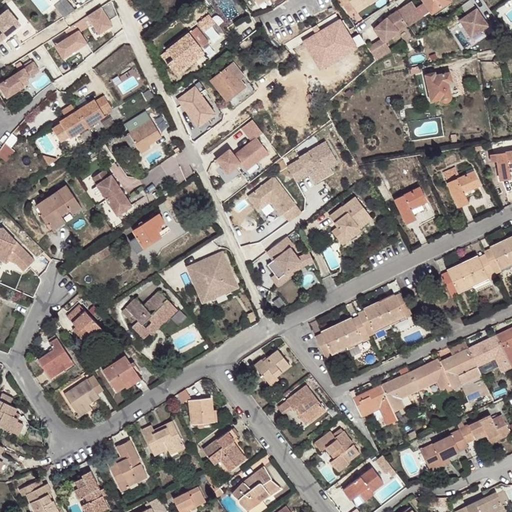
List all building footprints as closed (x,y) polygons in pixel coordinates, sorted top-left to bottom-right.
[(110,0),(109,0),(74,23),(78,29),(55,44),(63,56),(86,41),(79,31),(93,22),(99,31),(112,22),(109,18),(117,13),(110,0)] [(342,0),(345,4),(343,5),(348,13),(354,8),(365,0),(366,0),(369,4),(374,0),(342,0)] [(366,0),(365,0),(354,8),(356,12),(369,4),(366,0)] [(397,10),(406,25),(408,26),(430,11),(431,13),(450,1),(449,0),(422,0),(423,1),(415,7),(411,1),(397,10)] [(476,8),(459,20),(470,37),(487,26),(476,8)] [(8,9),(0,15),(0,35),(2,38),(20,23),(8,9)] [(406,25),(397,10),(386,18),(373,29),(382,38),(385,42),(390,51),(383,55),(384,55),(391,51),(385,42),(398,31),(406,25)] [(210,14),(197,23),(202,30),(215,21),(210,14)] [(197,27),(167,50),(173,58),(167,63),(177,76),(194,62),(189,57),(200,48),(209,41),(197,27)] [(242,48),(250,42),(247,38),(239,45),(242,48)] [(382,38),(376,42),(383,55),(390,51),(385,42),(382,38)] [(368,47),(376,60),(384,55),(383,55),(376,42),(368,47)] [(200,48),(189,57),(194,62),(204,53),(200,48)] [(39,58),(5,81),(13,93),(30,82),(27,78),(45,67),(39,58)] [(233,63),(211,80),(233,108),(255,91),(233,63)] [(435,72),(425,74),(430,101),(439,99),(440,100),(441,101),(443,102),(444,102),(445,102),(447,102),(448,101),(450,100),(450,99),(451,98),(451,97),(448,82),(452,81),(450,71),(435,75),(435,72)] [(111,108),(103,96),(95,101),(94,99),(76,110),(86,127),(104,116),(103,114),(111,108)] [(61,111),(64,118),(74,112),(70,105),(61,111)] [(86,127),(76,110),(74,112),(64,118),(59,121),(60,123),(51,128),(59,141),(68,136),(69,138),(86,127)] [(151,120),(125,136),(132,148),(137,145),(141,152),(150,146),(148,144),(161,136),(151,120)] [(262,133),(252,120),(241,128),(251,142),(233,156),(229,150),(216,160),(227,174),(240,163),(245,170),(268,153),(256,138),(262,133)] [(299,159),(286,167),(296,182),(308,174),(310,178),(336,162),(324,141),(298,157),(299,159)] [(511,151),(496,154),(490,155),(491,162),(497,161),(500,180),(510,178),(509,172),(508,167),(511,166),(511,151)] [(443,172),(447,182),(459,177),(455,167),(443,172)] [(97,184),(109,176),(105,169),(92,178),(97,184)] [(480,185),(473,171),(459,177),(447,182),(458,206),(468,202),(465,197),(463,192),(474,188),(480,185)] [(109,176),(97,184),(117,215),(132,205),(111,175),(109,176)] [(274,177),(248,197),(259,210),(271,201),(281,215),(283,214),(290,221),(301,212),(274,177)] [(66,185),(36,205),(48,223),(61,214),(69,209),(72,213),(81,207),(66,185)] [(426,201),(419,187),(394,200),(406,223),(415,219),(413,213),(410,209),(421,203),(426,201)] [(474,188),(463,192),(465,197),(476,192),(474,188)] [(342,206),(329,216),(338,226),(332,231),(339,240),(344,236),(349,233),(352,237),(361,230),(359,228),(372,218),(369,215),(373,212),(366,204),(363,207),(355,196),(342,206)] [(421,203),(410,209),(413,213),(423,208),(421,203)] [(159,213),(133,230),(137,236),(130,240),(137,252),(161,236),(158,231),(161,229),(159,225),(164,222),(159,213)] [(66,222),(61,214),(48,223),(53,230),(66,222)] [(3,227),(0,227),(0,259),(7,263),(8,260),(15,263),(23,270),(35,260),(3,227)] [(344,236),(339,240),(342,244),(352,237),(349,233),(344,236)] [(287,236),(267,252),(273,260),(267,265),(275,274),(278,279),(301,261),(298,257),(290,248),(293,245),(287,236)] [(511,262),(511,254),(505,239),(489,247),(490,248),(494,255),(487,258),(488,261),(495,274),(501,271),(500,268),(511,262)] [(110,244),(97,252),(101,259),(114,251),(110,244)] [(494,255),(490,248),(484,251),(485,254),(487,258),(494,255)] [(198,262),(186,267),(191,278),(195,277),(200,288),(196,290),(201,300),(237,284),(233,273),(228,276),(223,264),(228,262),(223,251),(209,257),(213,266),(201,271),(198,262)] [(301,261),(304,265),(313,261),(309,252),(298,257),(301,261)] [(485,254),(478,257),(482,264),(488,261),(487,258),(485,254)] [(478,255),(462,262),(473,285),(488,277),(489,279),(496,276),(495,274),(488,261),(482,264),(478,257),(478,255)] [(213,266),(209,257),(198,262),(201,271),(213,266)] [(275,274),(271,277),(278,286),(304,265),(301,261),(278,279),(275,274)] [(228,276),(233,273),(228,262),(223,264),(228,276)] [(473,285),(462,262),(447,270),(448,271),(451,279),(444,282),(452,297),(458,294),(457,292),(473,285)] [(511,262),(500,268),(501,271),(511,265),(511,262)] [(451,279),(448,271),(441,274),(444,282),(451,279)] [(195,277),(191,278),(196,290),(200,288),(195,277)] [(488,277),(473,285),(474,286),(489,279),(488,277)] [(237,284),(201,300),(202,303),(239,287),(237,284)] [(473,285),(457,292),(458,294),(474,286),(473,285)] [(136,299),(122,312),(134,324),(132,326),(144,339),(150,333),(145,328),(142,324),(148,319),(152,315),(157,320),(166,312),(160,307),(167,299),(160,292),(144,307),(136,299)] [(405,299),(401,292),(395,295),(398,302),(405,299)] [(394,294),(379,301),(389,323),(405,316),(405,318),(412,315),(405,299),(398,302),(395,295),(394,294)] [(152,335),(178,310),(167,299),(160,307),(166,312),(157,320),(152,315),(148,319),(151,322),(145,328),(150,333),(152,335)] [(379,301),(363,308),(364,310),(367,317),(361,320),(362,323),(368,336),(375,332),(374,330),(389,323),(379,301)] [(79,305),(67,316),(76,326),(79,329),(76,333),(88,346),(104,331),(79,305)] [(367,317),(364,310),(358,313),(359,315),(361,320),(367,317)] [(359,315),(352,318),(356,326),(362,323),(361,320),(359,315)] [(405,316),(389,323),(390,325),(405,318),(405,316)] [(351,317),(336,324),(347,346),(362,339),(363,341),(369,338),(368,336),(362,323),(356,326),(352,318),(351,317)] [(389,323),(374,330),(375,332),(390,325),(389,323)] [(347,346),(336,324),(321,332),(322,333),(325,340),(318,343),(326,359),(332,356),(331,353),(347,346)] [(511,327),(508,329),(509,333),(498,339),(511,367),(511,368),(511,327)] [(509,333),(508,329),(496,335),(498,339),(509,333)] [(104,331),(88,346),(91,348),(107,334),(104,331)] [(322,333),(315,336),(318,343),(325,340),(322,333)] [(498,339),(496,335),(485,340),(486,344),(498,339)] [(57,337),(49,343),(50,344),(53,349),(45,355),(38,359),(50,378),(67,367),(64,363),(71,359),(57,337)] [(362,339),(347,346),(348,349),(363,341),(362,339)] [(486,344),(485,340),(468,348),(477,366),(495,358),(499,367),(501,372),(507,369),(509,373),(511,370),(511,368),(511,367),(498,339),(486,344)] [(464,340),(448,348),(452,356),(468,348),(464,340)] [(42,350),(45,355),(53,349),(50,344),(42,350)] [(347,346),(331,353),(332,356),(348,349),(347,346)] [(452,356),(451,356),(453,360),(441,365),(451,385),(452,388),(454,387),(455,390),(462,386),(461,384),(462,383),(463,384),(481,375),(477,366),(468,348),(452,356)] [(262,359),(254,365),(267,381),(276,375),(290,365),(278,350),(263,361),(262,359)] [(125,356),(103,371),(116,391),(125,385),(123,383),(138,374),(125,356)] [(451,356),(440,362),(441,365),(453,360),(451,356)] [(440,362),(438,358),(427,364),(428,368),(440,362)] [(499,367),(495,358),(477,366),(481,375),(499,367)] [(73,363),(71,359),(64,363),(67,367),(73,363)] [(427,364),(410,372),(411,375),(419,390),(436,381),(440,390),(451,385),(441,365),(440,362),(428,368),(427,364)] [(75,365),(73,363),(67,367),(50,378),(52,381),(75,365)] [(411,375),(410,372),(398,377),(400,381),(411,375)] [(141,379),(138,374),(123,383),(125,385),(127,388),(141,379)] [(94,375),(64,394),(75,412),(89,403),(99,396),(97,394),(104,390),(94,375)] [(276,375),(267,381),(270,385),(278,378),(276,375)] [(398,377),(381,385),(383,389),(398,419),(404,416),(400,409),(405,406),(401,398),(407,395),(419,390),(411,375),(400,381),(398,377)] [(306,385),(286,400),(296,413),(299,411),(303,416),(308,423),(325,410),(306,385)] [(383,389),(381,385),(370,390),(371,394),(383,389)] [(188,393),(185,389),(178,394),(181,399),(183,402),(190,397),(188,393)] [(370,390),(353,398),(361,416),(372,411),(379,408),(383,417),(387,425),(392,422),(393,424),(398,422),(397,420),(398,419),(383,389),(371,394),(370,390)] [(2,393),(0,397),(0,425),(18,435),(23,424),(17,421),(18,418),(13,415),(17,408),(9,404),(12,398),(2,393)] [(411,403),(407,395),(401,398),(405,406),(411,403)] [(211,397),(189,399),(192,424),(197,424),(204,423),(213,422),(213,421),(212,409),(211,397)] [(92,409),(89,403),(75,412),(79,418),(92,409)] [(379,408),(372,411),(376,420),(383,417),(379,408)] [(490,414),(459,429),(466,443),(475,439),(473,435),(484,430),(488,440),(498,435),(499,439),(510,434),(502,415),(492,419),(490,414)] [(25,416),(17,421),(23,424),(18,435),(25,438),(30,426),(25,416)] [(151,425),(142,429),(154,455),(167,448),(174,445),(176,451),(185,446),(172,420),(165,424),(167,427),(155,432),(154,430),(151,425)] [(165,424),(154,430),(155,432),(167,427),(165,424)] [(340,428),(333,434),(335,437),(342,431),(340,428)] [(231,429),(203,450),(214,464),(221,459),(230,470),(245,458),(236,446),(234,447),(230,443),(232,441),(237,437),(231,429)] [(451,434),(420,449),(423,457),(429,469),(442,463),(440,460),(448,457),(468,447),(466,443),(459,429),(450,433),(451,434)] [(330,431),(314,443),(321,451),(325,448),(331,454),(335,458),(331,461),(338,471),(349,463),(348,462),(360,452),(342,431),(335,437),(333,434),(330,431)] [(498,435),(488,440),(490,443),(499,439),(498,435)] [(116,459),(108,463),(121,491),(129,487),(128,485),(147,476),(141,463),(130,441),(116,447),(121,456),(121,457),(122,460),(117,462),(116,459)] [(174,445),(167,448),(170,454),(176,451),(174,445)] [(422,458),(418,450),(412,453),(416,461),(422,458)] [(378,457),(377,458),(382,465),(387,461),(382,455),(380,456),(378,457)] [(243,482),(232,494),(234,496),(238,499),(238,500),(239,502),(239,503),(247,511),(254,506),(250,498),(254,494),(260,502),(270,495),(269,492),(278,485),(271,479),(272,478),(265,466),(259,471),(257,470),(251,476),(257,483),(249,488),(243,482)] [(372,467),(343,489),(351,499),(359,493),(364,500),(373,493),(372,491),(383,482),(372,467)] [(207,469),(201,473),(213,492),(219,487),(207,469)] [(90,470),(82,475),(83,477),(71,483),(75,490),(76,490),(79,496),(78,497),(85,511),(93,511),(94,511),(99,511),(109,508),(103,495),(107,493),(104,488),(100,489),(90,470)] [(251,476),(243,482),(249,488),(257,483),(251,476)] [(33,483),(20,489),(23,495),(26,494),(35,511),(59,511),(54,500),(53,500),(51,501),(48,494),(51,492),(47,483),(36,489),(33,483)] [(278,485),(269,492),(270,495),(281,487),(278,485)] [(198,486),(173,499),(179,511),(190,511),(189,510),(206,501),(198,486)] [(219,487),(213,492),(216,498),(224,493),(220,487),(219,487)] [(493,511),(503,507),(496,492),(454,511),(493,511)] [(364,500),(359,493),(351,499),(356,506),(364,500)] [(254,494),(250,498),(254,506),(260,502),(254,494)] [(160,497),(146,504),(148,509),(141,511),(165,511),(168,511),(160,497)] [(438,498),(429,497),(429,505),(438,506),(438,498)]
